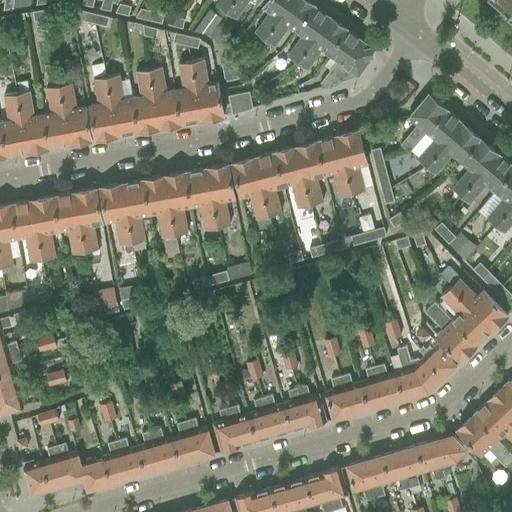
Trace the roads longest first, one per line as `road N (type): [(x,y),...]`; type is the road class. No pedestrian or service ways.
road 1 (residential): [(90,511),(422,409),(452,395),(511,338)]
road 2 (residential): [(415,33),(368,99),(225,138),(0,180)]
road 3 (tertiary): [(511,115),(415,33)]
